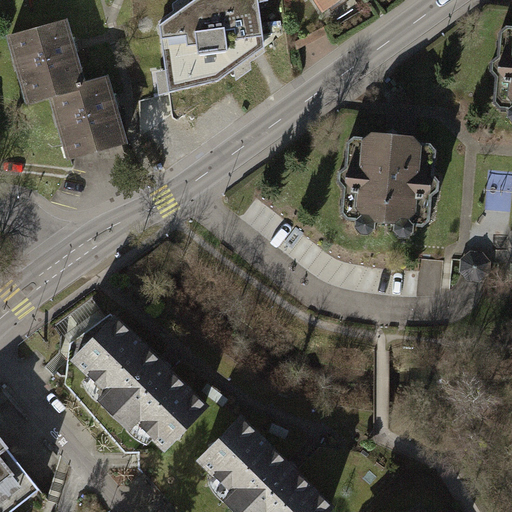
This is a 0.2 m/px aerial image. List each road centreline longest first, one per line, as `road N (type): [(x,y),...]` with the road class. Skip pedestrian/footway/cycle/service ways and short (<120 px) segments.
road 1 (tertiary): [(448,0),(194,185),(90,246)]
road 2 (residential): [(123,511),(0,368)]
